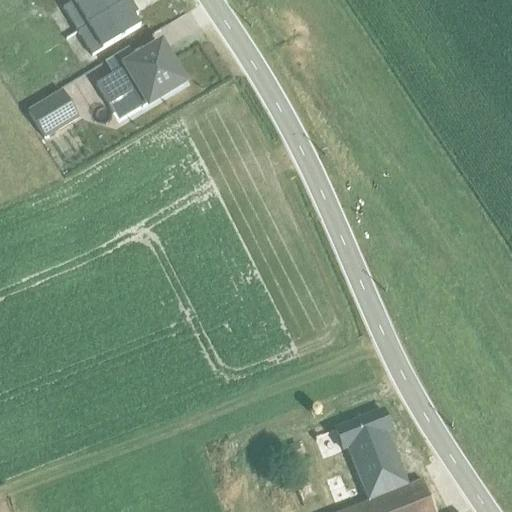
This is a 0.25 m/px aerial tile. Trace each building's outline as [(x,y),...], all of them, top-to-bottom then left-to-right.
[(0,0),(0,3),(6,0),(7,0),(53,73),(94,47),(66,0),(0,0)] [(163,40),(126,61),(151,106),(185,87),(176,72),(180,70),(163,40)] [(132,107),(112,118),(125,140),(159,120),(153,108),(138,117),(132,107)] [(433,511),(422,482),(407,488),(388,441),(386,442),(383,435),(391,432),(383,414),(335,433),(343,454),(348,452),(368,504),(347,511),(433,511)] [(280,452),(287,468),(304,461),(297,444),(280,452)]
